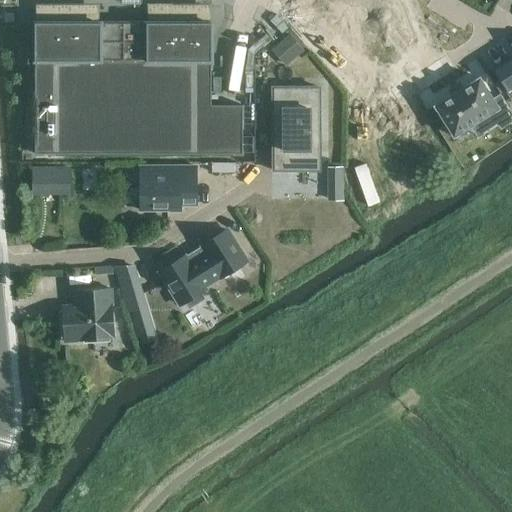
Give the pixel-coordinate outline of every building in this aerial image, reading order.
[(365,0),(330,0),(321,6),(333,26),(368,4),(365,0)] [(368,4),(333,26),(345,45),(381,24),(368,4)] [(211,95),(211,21),(34,21),(34,154),(242,154),(242,105),(211,105),(211,95)] [(381,24),(345,45),(358,65),(393,44),(381,24)] [(307,27),(301,32),(309,41),(315,36),(307,27)] [(288,63),(305,48),(291,32),(274,47),(288,63)] [(323,45),(315,36),(309,41),(317,51),(323,45)] [(393,44),(358,65),(370,86),(406,64),(393,44)] [(511,57),(494,69),(511,98),(511,57)] [(333,65),(327,70),(335,79),(341,74),(333,65)] [(349,83),(341,74),(335,79),(343,88),(349,83)] [(511,120),(511,115),(499,96),(493,100),(479,78),(477,79),(436,105),(434,106),(436,108),(436,107),(453,134),(452,134),(454,136),(455,135),(455,134),(491,112),(501,128),(511,120)] [(274,169),(320,169),(319,88),(274,88),(274,169)] [(360,90),(353,94),(360,105),(367,100),(360,90)] [(360,105),(353,94),(347,99),(353,109),(360,105)] [(423,120),(405,131),(426,165),(444,154),(423,120)] [(405,131),(386,143),(407,177),(426,165),(405,131)] [(386,143),(366,155),(388,189),(407,177),(386,143)] [(366,155),(346,167),(367,202),(388,189),(366,155)] [(450,166),(456,175),(463,170),(456,161),(450,166)] [(196,166),(140,167),(140,210),(180,210),(180,206),(196,206),(196,166)] [(69,169),(33,170),(33,192),(69,191),(69,169)] [(330,169),(330,199),(342,198),(342,177),(338,177),(338,169),(330,169)] [(355,214),(354,202),(346,202),(347,214),(355,214)] [(184,257),(160,271),(181,305),(186,302),(187,304),(192,303),(195,302),(198,299),(200,296),(199,294),(205,290),(203,287),(220,276),(221,278),(246,262),(226,230),(201,246),(202,248),(185,259),(184,257)] [(117,267),(117,268),(139,343),(154,339),(133,266),(117,267)] [(65,342),(114,339),(111,289),(86,291),(87,305),(62,307),(65,342)]
